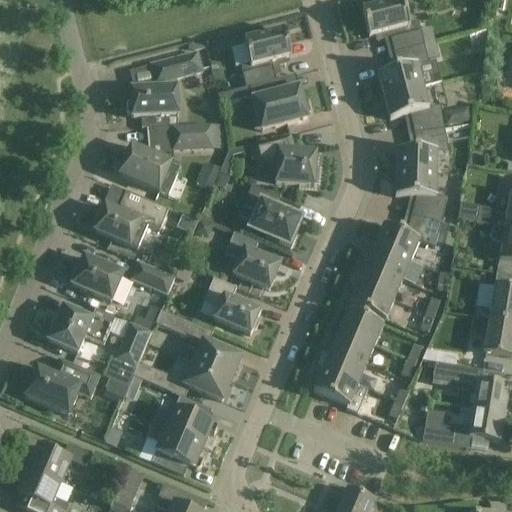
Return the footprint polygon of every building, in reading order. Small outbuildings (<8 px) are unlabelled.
[(395,5),(394,0),(382,3),(383,8),(362,14),(369,40),(390,34),(409,30),(407,23),(402,3),(395,5)] [(394,55),(424,47),(420,33),(390,41),(394,55)] [(270,65),(291,60),(284,34),(263,39),(262,34),(247,38),(248,43),(244,44),(250,71),(270,66),(270,65)] [(435,44),(424,47),(428,62),(439,59),(435,44)] [(378,77),(384,100),(423,90),(417,68),(429,66),(428,62),(424,47),(394,55),(398,72),(378,77)] [(127,106),(128,117),(131,117),(131,121),(178,119),(177,82),(202,76),(197,57),(151,69),(156,88),(156,91),(130,92),(131,106),(127,106)] [(249,89),(276,83),(272,69),(242,76),(246,90),(249,90),(249,89)] [(249,89),(249,90),(261,134),(288,127),(307,122),(306,117),(310,116),(307,104),(303,105),(299,90),(287,93),(284,81),(276,83),(249,89)] [(481,88),(480,96),(489,98),(490,89),(481,88)] [(410,118),(413,136),(444,132),(440,109),(428,112),(423,90),(384,100),(390,123),(410,118)] [(238,93),(218,98),(220,108),(241,102),(238,93)] [(444,115),(447,128),(459,125),(456,112),(444,115)] [(171,166),(173,167),(173,154),(213,152),(212,128),(148,131),(149,157),(171,166)] [(444,132),(413,136),(417,153),(396,153),(396,176),(436,178),(437,155),(448,156),(444,132)] [(294,155),(290,138),(270,143),(251,148),(229,154),(220,176),(227,179),(229,179),(231,159),(243,156),(244,159),(253,157),(256,168),(276,170),(275,186),(314,189),(315,164),(316,156),(294,155)] [(180,171),(171,167),(171,166),(149,157),(131,149),(125,163),(121,164),(117,173),(120,176),(118,179),(159,196),(165,181),(169,183),(177,180),(180,171)] [(209,167),(203,181),(214,186),(220,171),(209,167)] [(436,178),(396,176),(395,200),(416,200),(411,219),(441,226),(447,200),(435,200),(436,178)] [(216,187),(224,191),(229,181),(220,177),(216,187)] [(493,228),(511,231),(511,181),(504,180),(501,195),(510,197),(507,215),(495,212),(493,228)] [(280,201),(252,189),(243,209),(245,210),(245,209),(258,215),(251,231),(280,243),(278,246),(291,252),(296,239),(293,238),(300,222),(270,210),(274,200),(279,202),(280,201)] [(130,250),(136,236),(145,235),(147,229),(159,234),(168,213),(125,195),(119,209),(121,210),(118,216),(105,210),(104,212),(100,210),(95,223),(99,225),(94,235),(130,250)] [(475,226),(478,210),(461,207),(458,223),(475,226)] [(182,219),(176,231),(192,238),(197,226),(182,219)] [(441,226),(411,219),(406,238),(384,228),(375,248),(411,264),(419,245),(434,251),(441,226)] [(210,236),(213,229),(201,224),(195,236),(202,239),(210,236)] [(456,229),(441,226),(437,246),(452,249),(456,229)] [(497,277),(511,279),(511,231),(493,228),(490,243),(502,245),(499,264),(497,277)] [(258,246),(234,236),(225,258),(239,264),(233,278),(269,294),(280,267),(254,256),(258,246)] [(403,284),(411,264),(375,248),(366,268),(403,284)] [(123,277),(84,260),(71,289),(111,305),(123,277)] [(175,281),(138,265),(130,284),(167,299),(175,281)] [(183,285),(189,280),(192,273),(182,268),(176,281),(183,285)] [(358,288),(394,304),(403,284),(366,268),(358,288)] [(449,278),(440,276),(437,293),(446,294),(449,278)] [(511,279),(497,277),(491,313),(476,311),(475,320),(489,322),(511,326),(511,279)] [(259,324),(258,321),(260,315),(232,302),(236,291),(214,282),(203,305),(218,312),(213,323),(250,339),(253,333),(256,332),(259,324)] [(394,304),(358,288),(349,309),(385,324),(394,304)] [(431,302),(426,317),(434,320),(440,304),(431,302)] [(91,322),(62,310),(48,344),(77,357),(84,340),(104,348),(115,321),(95,312),(91,322)] [(161,314),(153,311),(148,324),(155,327),(161,314)] [(339,334),(375,349),(384,329),(347,313),(339,334)] [(193,327),(161,314),(155,327),(187,341),(193,327)] [(426,317),(420,333),(429,336),(434,320),(426,317)] [(511,326),(489,322),(484,356),(511,361),(511,326)] [(114,362),(136,371),(146,347),(151,336),(129,327),(114,362)] [(330,354),(366,369),(375,349),(339,334),(330,354)] [(198,355),(193,367),(231,383),(241,361),(192,340),(187,350),(198,355)] [(136,371),(132,380),(164,394),(170,380),(139,367),(147,347),(146,347),(136,371)] [(416,366),(422,351),(414,348),(408,363),(416,366)] [(366,369),(330,354),(322,374),(358,389),(366,369)] [(408,363),(401,378),(409,382),(416,366),(408,363)] [(22,393),(25,398),(24,401),(68,420),(78,397),(90,403),(100,379),(64,364),(58,380),(37,371),(32,383),(26,383),(22,393)] [(222,405),(231,383),(193,367),(188,379),(177,374),(173,384),(222,405)] [(435,367),(432,383),(451,386),(451,391),(463,393),(460,411),(474,413),(503,418),(508,390),(479,385),(477,395),(472,394),(475,373),(435,367)] [(368,393),(358,389),(322,374),(313,394),(348,409),(346,413),(357,418),(368,393)] [(128,391),(106,382),(101,393),(104,399),(121,407),(128,391)] [(403,408),(410,393),(402,389),(395,404),(403,408)] [(152,428),(203,449),(208,436),(214,439),(217,432),(217,431),(217,430),(216,429),(215,428),(215,427),(214,427),(213,427),(207,424),(212,414),(179,400),(171,419),(158,414),(152,428)] [(395,404),(389,420),(397,423),(403,408),(395,404)] [(499,445),(503,418),(474,413),(472,431),(445,427),(447,417),(427,414),(422,445),(454,450),(470,453),(470,452),(462,451),(464,440),(499,445)] [(198,462),(203,449),(152,428),(147,441),(159,447),(151,466),(184,480),(188,469),(196,472),(197,473),(199,472),(200,471),(203,464),(198,462)] [(111,431),(105,446),(116,451),(122,436),(111,431)] [(38,449),(28,473),(60,487),(70,464),(85,470),(90,458),(68,448),(63,460),(38,449)] [(54,502),(60,487),(28,473),(18,497),(20,498),(15,510),(20,511),(64,511),(67,507),(54,502)] [(158,511),(187,511),(181,509),(186,498),(163,488),(158,500),(161,501),(157,511),(158,511)] [(120,492),(113,507),(126,511),(129,511),(135,498),(120,492)] [(338,511),(371,511),(375,504),(347,492),(338,511)]
